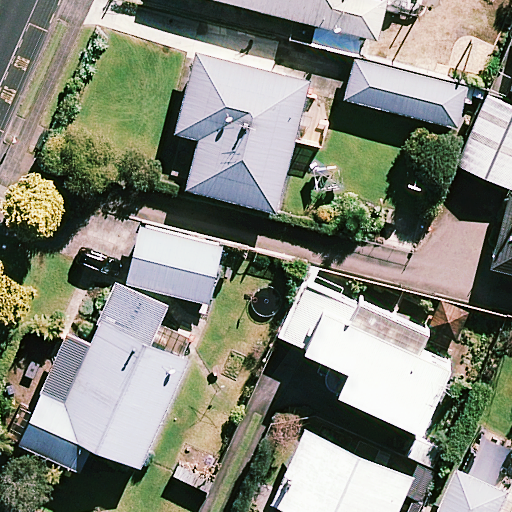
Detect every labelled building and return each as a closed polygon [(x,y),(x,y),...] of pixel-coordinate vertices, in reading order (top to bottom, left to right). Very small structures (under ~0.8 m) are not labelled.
[(263,0),(376,28),(381,5),(418,15),(422,0),(263,0)] [(275,201),(292,135),(319,142),(327,112),(299,105),(308,71),(194,42),(174,121),(197,127),(184,179),(275,201)] [(464,78),(354,51),(344,92),(454,119),(464,78)] [(511,98),(483,90),(462,159),(511,174),(511,182),(488,261),(511,268),(511,98)] [(222,246),(145,215),(121,274),(113,271),(89,332),(64,322),(18,436),(77,460),(88,432),(142,454),(187,341),(151,327),(169,283),(202,296),(222,246)] [(356,310),(302,289),(281,340),(346,366),(337,390),(422,423),(447,360),(417,348),(425,327),(359,301),(356,310)] [(389,511),(412,463),(305,415),(261,511),(389,511)] [(511,511),(511,477),(494,470),(504,447),(479,436),(468,463),(454,457),(431,511),(511,511)] [(159,483),(89,449),(78,473),(147,506),(159,483)]
